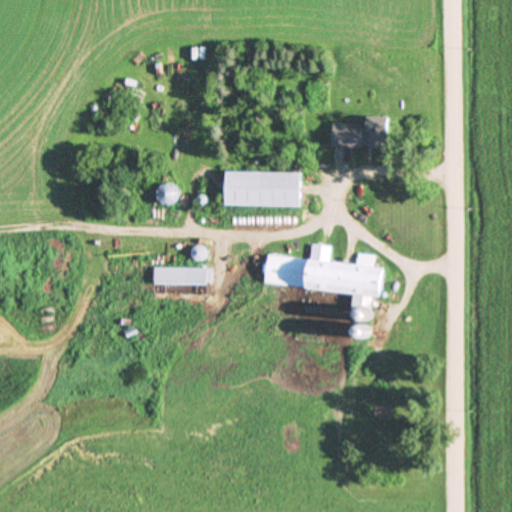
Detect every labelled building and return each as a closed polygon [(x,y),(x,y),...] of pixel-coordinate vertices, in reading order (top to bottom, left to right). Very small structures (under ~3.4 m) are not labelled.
[(335,147),(383,147),(383,124),(335,124),(335,147)] [(305,206),(305,172),(230,171),(230,206),(305,206)] [(179,207),(184,188),(165,183),(160,202),(179,207)] [(267,284),(355,294),(354,306),(374,308),(375,296),(390,298),(393,268),(331,261),(332,245),(313,243),(311,258),(271,254),(267,284)] [(210,284),(210,267),(156,267),(156,284),(210,284)] [(393,406),(376,406),(376,418),(393,418),(393,406)]
